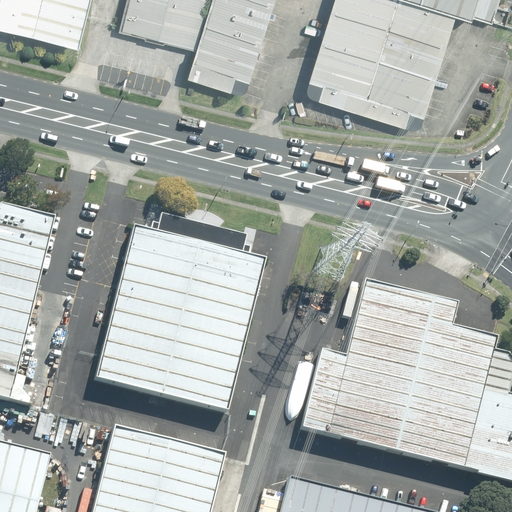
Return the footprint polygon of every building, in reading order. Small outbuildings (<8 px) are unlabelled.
[(0,0),(0,23),(75,42),(85,0),(0,0)] [(196,47),(207,0),(128,0),(122,30),(196,47)] [(213,0),(191,74),(246,91),(274,0),(213,0)] [(422,0),(334,0),(306,90),(421,126),(457,11),(422,0)] [(422,0),(457,11),(494,22),(500,0),(422,0)] [(0,397),(8,399),(51,226),(0,212),(0,397)] [(263,266),(131,231),(91,381),(223,416),(263,266)] [(318,350),(298,428),(511,483),(511,398),(504,397),(511,360),(489,353),(489,337),(446,329),(450,304),(361,283),(344,357),(318,350)] [(206,511),(220,458),(110,430),(88,511),(206,511)] [(33,511),(47,459),(0,446),(0,511),(33,511)] [(409,511),(287,481),(278,511),(409,511)]
